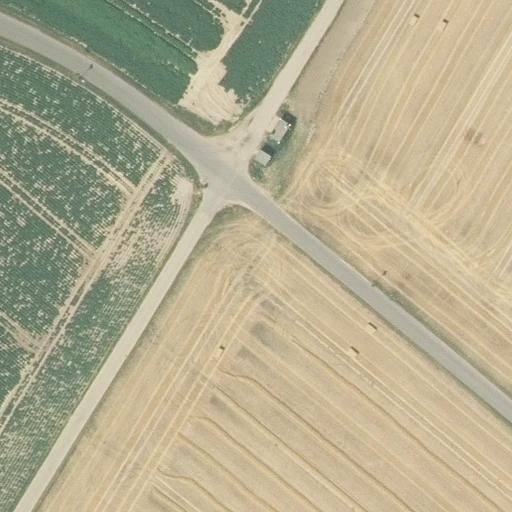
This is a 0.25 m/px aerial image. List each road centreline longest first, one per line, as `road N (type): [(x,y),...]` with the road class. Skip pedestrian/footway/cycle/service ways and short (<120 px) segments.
road 1 (residential): [(0,24),(87,67),(511,407)]
road 2 (track): [(26,511),(335,0)]
